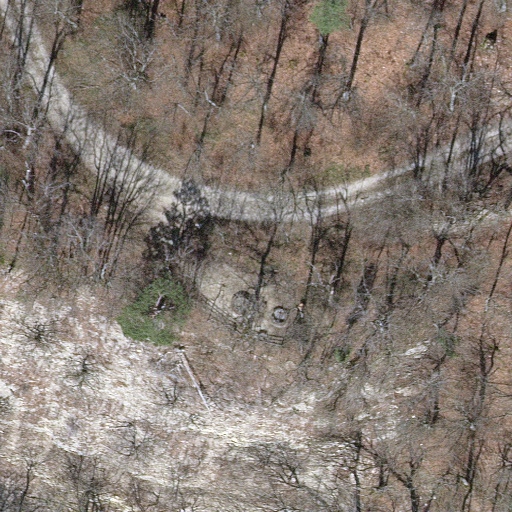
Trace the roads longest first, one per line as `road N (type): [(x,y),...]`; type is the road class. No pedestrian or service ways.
road 1 (track): [(511,133),(322,203),(228,207),(116,171),(34,48),(20,0)]
road 2 (track): [(116,171),(173,241),(260,274),(375,276),(511,237)]
